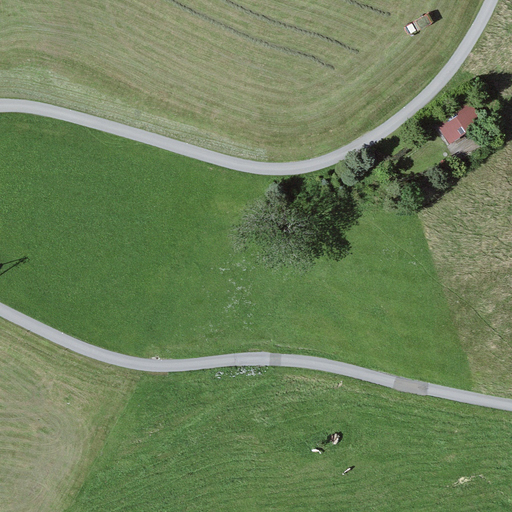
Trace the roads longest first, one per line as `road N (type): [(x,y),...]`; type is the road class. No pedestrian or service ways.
road 1 (unclassified): [(0,107),(56,112),(236,166),(310,167),(394,122),(459,65),(490,0)]
road 2 (unclassified): [(511,406),(300,359),(155,367),(42,331),(0,307)]
